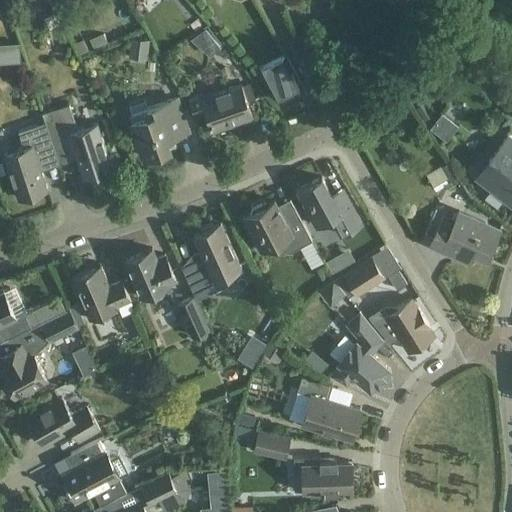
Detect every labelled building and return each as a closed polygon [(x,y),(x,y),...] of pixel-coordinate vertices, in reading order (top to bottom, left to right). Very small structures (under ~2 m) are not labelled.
[(458,8),(460,26),(473,24),(471,7),(458,8)] [(58,17),(46,21),(53,44),(66,40),(58,17)] [(204,53),(219,41),(205,23),(190,35),(204,53)] [(319,61),(328,55),(318,38),(309,43),(319,61)] [(88,50),(83,39),(72,44),(78,55),(88,50)] [(133,40),(131,56),(147,58),(149,42),(133,40)] [(218,51),(226,61),(234,55),(225,45),(218,51)] [(20,61),(19,46),(6,47),(7,62),(20,61)] [(285,53),(260,67),(276,97),(302,83),(285,53)] [(332,85),(338,82),(333,71),(327,74),(332,85)] [(201,93),(188,98),(195,116),(206,112),(213,131),(253,117),(242,84),(223,90),(215,93),(216,96),(203,101),(201,93)] [(390,107),(403,99),(398,91),(385,99),(390,107)] [(150,114),(132,121),(136,133),(134,146),(141,148),(144,155),(169,147),(166,138),(188,130),(177,97),(147,108),(150,114)] [(397,106),(402,115),(409,111),(404,102),(397,106)] [(445,130),(460,115),(446,102),(431,117),(445,130)] [(42,112),(45,121),(57,158),(75,152),(83,177),(112,167),(105,148),(97,123),(77,129),(69,103),(42,112)] [(57,158),(45,121),(18,130),(23,147),(4,153),(18,198),(47,188),(39,163),(57,158)] [(358,128),(365,142),(377,135),(369,122),(358,128)] [(511,137),(511,138),(507,134),(475,176),(511,204),(511,137)] [(452,186),(460,181),(448,162),(440,167),(452,186)] [(343,188),(331,194),(322,176),(298,189),(317,224),(331,217),(340,234),(362,223),(343,188)] [(250,209),(252,212),(243,217),(261,250),(277,242),(281,249),(289,252),(312,239),(294,204),(281,211),(274,200),(266,204),(263,199),(251,205),(250,209)] [(500,230),(459,211),(454,221),(443,216),(431,242),(459,255),(463,246),(487,257),(500,230)] [(182,264),(181,264),(196,298),(228,284),(224,275),(241,267),(221,222),(213,225),(211,222),(199,227),(201,231),(193,234),(204,257),(183,266),(182,264)] [(388,243),(373,249),(384,273),(398,266),(388,243)] [(163,287),(168,285),(177,281),(173,272),(165,254),(156,257),(152,248),(125,259),(141,296),(146,294),(148,298),(153,299),(162,296),(165,290),(163,287)] [(355,291),(356,293),(385,275),(372,255),(338,277),(348,295),(355,291)] [(335,257),(328,260),(333,271),(339,268),(340,267),(335,257)] [(100,264),(89,269),(71,276),(90,319),(119,307),(118,305),(131,299),(122,279),(109,284),(100,264)] [(401,272),(391,278),(397,288),(407,282),(401,272)] [(333,278),(330,280),(319,289),(331,303),(345,291),(333,278)] [(0,292),(0,325),(3,324),(9,337),(31,326),(25,312),(16,317),(3,291),(0,292)] [(192,336),(209,328),(194,295),(177,303),(192,336)] [(410,299),(397,307),(394,302),(371,317),(391,342),(399,337),(408,351),(427,339),(423,333),(429,328),(428,326),(428,325),(417,307),(416,308),(410,299)] [(76,302),(70,305),(71,307),(74,315),(80,312),(76,302)] [(45,319),(42,321),(49,335),(49,337),(78,323),(74,315),(71,307),(55,315),(45,319)] [(340,364),(331,374),(346,382),(353,374),(370,389),(388,367),(370,352),(382,337),(361,311),(347,322),(360,338),(361,339),(358,342),(356,341),(338,362),(340,364)] [(9,337),(0,340),(0,355),(7,367),(1,370),(15,395),(47,378),(33,353),(33,352),(34,349),(35,346),(36,344),(38,342),(40,340),(42,338),(49,335),(42,321),(31,326),(9,337)] [(286,351),(269,341),(263,352),(279,361),(286,351)] [(247,345),(240,355),(253,364),(260,353),(247,345)] [(320,355),(314,363),(321,370),(328,362),(320,355)] [(313,379),(302,376),(297,390),(310,394),(302,423),(333,432),(352,438),(361,408),(328,398),(332,385),(313,379)] [(160,408),(172,403),(164,386),(156,389),(155,396),(160,408)] [(63,398),(29,418),(24,410),(23,410),(42,444),(71,428),(78,440),(95,430),(100,428),(87,406),(75,412),(70,411),(63,398)] [(190,409),(174,404),(169,417),(185,422),(190,409)] [(255,416),(239,411),(236,421),(251,426),(255,416)] [(285,456),(290,437),(258,430),(254,449),(285,456)] [(77,465),(63,473),(69,484),(66,485),(75,501),(92,492),(94,491),(100,503),(126,489),(120,478),(99,437),(88,443),(71,452),(77,465)] [(301,456),(293,456),(294,471),(294,490),(303,490),(303,491),(310,491),(311,496),(322,496),(322,492),(338,492),(338,489),(353,488),(352,461),(337,461),(337,458),(321,459),(321,456),(301,456)] [(211,505),(201,506),(201,511),(229,511),(225,469),(208,471),(211,505)] [(116,511),(146,511),(144,506),(159,499),(164,511),(186,501),(190,489),(182,471),(170,476),(168,472),(112,499),(118,511),(116,511)] [(250,511),(250,501),(231,502),(230,511),(250,511)]
